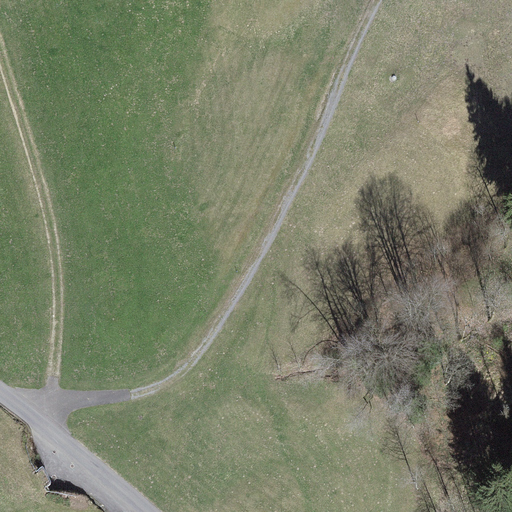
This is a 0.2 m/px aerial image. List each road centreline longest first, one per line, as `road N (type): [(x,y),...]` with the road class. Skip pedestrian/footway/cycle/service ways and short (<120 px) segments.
road 1 (track): [(0,53),(51,231),(55,346),(41,420),(64,405),(156,387),(205,343),(324,133),(380,0)]
road 2 (unclassified): [(145,511),(0,390)]
